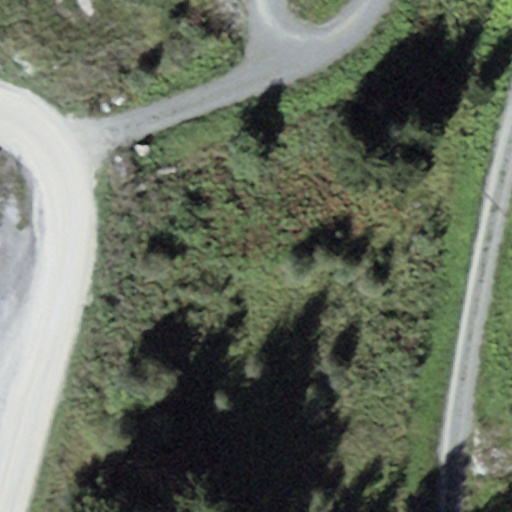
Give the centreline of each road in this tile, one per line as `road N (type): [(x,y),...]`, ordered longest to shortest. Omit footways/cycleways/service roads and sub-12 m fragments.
road 1 (track): [(0,100),(20,102),(54,128),(63,249),(1,511)]
road 2 (track): [(511,115),(483,237),(449,511)]
road 3 (track): [(56,154),(267,65),(296,38)]
road 4 (track): [(267,0),(296,38),(340,43),(370,19),(379,0)]
